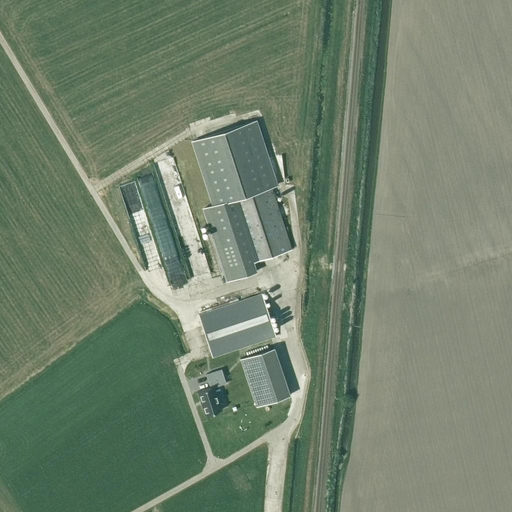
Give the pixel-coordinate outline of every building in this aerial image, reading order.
[(226,281),(255,273),(252,262),(290,249),(270,187),(277,185),(257,120),(190,142),(211,206),(202,208),(226,281)] [(180,239),(180,253),(199,252),(199,238),(180,239)] [(212,357),(275,336),(261,294),(198,315),(212,357)] [(285,383),(273,347),(240,359),(256,406),(289,395),(285,383)] [(206,374),(210,387),(197,391),(204,415),(221,410),(213,387),(225,383),(221,369),(206,374)] [(242,437),(234,440),(236,446),(244,443),(242,437)] [(267,443),(258,448),(261,454),(270,449),(267,443)]
